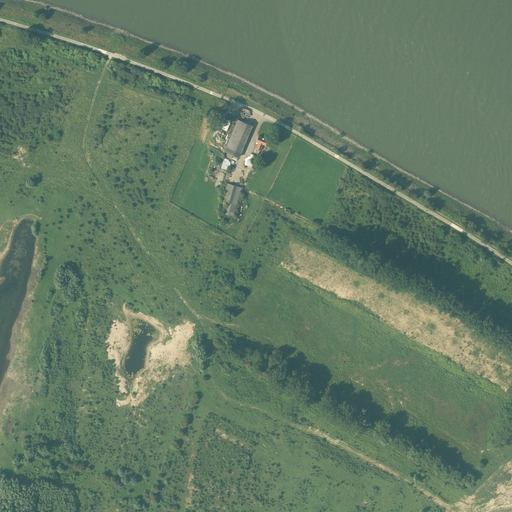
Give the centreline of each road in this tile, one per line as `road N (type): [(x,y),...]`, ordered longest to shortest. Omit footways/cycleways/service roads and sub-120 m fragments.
road 1 (unclassified): [(511,264),(288,127),(222,97)]
road 2 (track): [(7,46),(198,110),(213,111),(222,97)]
road 3 (track): [(0,161),(38,168),(118,207)]
